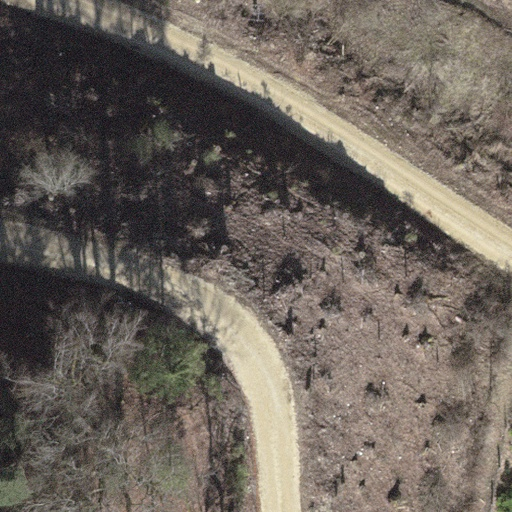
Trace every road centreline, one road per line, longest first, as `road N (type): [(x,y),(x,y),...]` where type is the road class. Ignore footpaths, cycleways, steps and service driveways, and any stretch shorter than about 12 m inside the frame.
road 1 (track): [(511,250),(191,31),(100,0)]
road 2 (track): [(289,511),(269,394),(225,324),(146,282),(0,254)]
